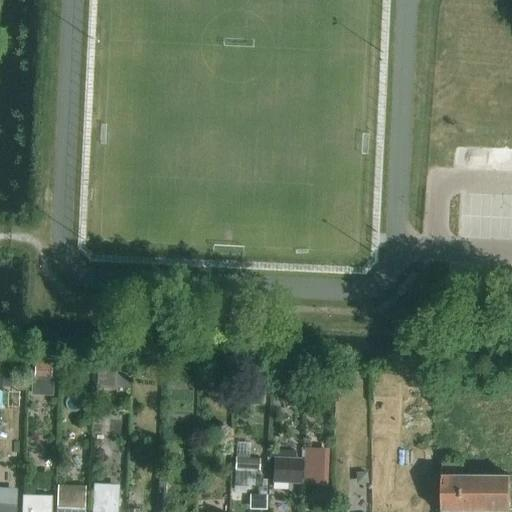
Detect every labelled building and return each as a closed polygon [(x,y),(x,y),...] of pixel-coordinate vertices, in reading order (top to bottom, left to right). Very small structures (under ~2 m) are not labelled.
[(31,369),(31,395),(53,395),(53,376),(51,376),(51,354),(35,354),(35,369),(31,369)] [(97,366),(97,384),(128,384),(128,366),(97,366)] [(14,369),(0,368),(0,386),(12,387),(14,369)] [(315,389),(315,404),(326,404),(326,389),(315,389)] [(297,458),(297,451),(270,450),(270,458),(274,459),(273,483),(302,484),(303,458),(297,458)] [(260,460),(235,458),(234,470),(259,472),(260,460)] [(472,511),(473,511),(497,511),(511,511),(511,475),(463,475),(463,463),(443,463),(442,511),(472,511)] [(367,473),(357,473),(358,479),(362,483),(367,483),(367,473)] [(118,511),(119,484),(94,483),(93,511),(118,511)] [(57,511),(84,511),(86,487),(58,486),(57,511)] [(251,494),(251,507),(266,507),(267,495),(251,494)] [(22,511),(51,511),(53,496),(23,495),(22,511)]
